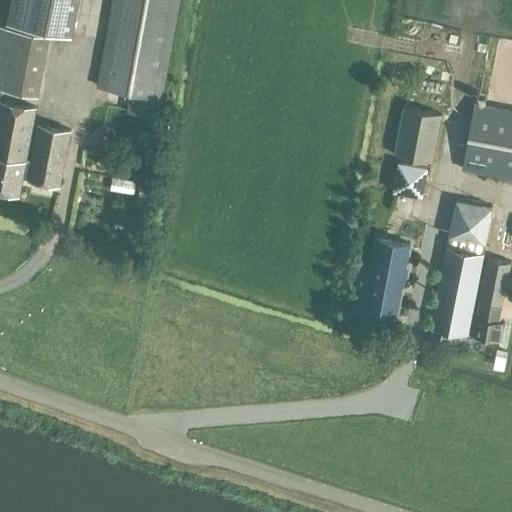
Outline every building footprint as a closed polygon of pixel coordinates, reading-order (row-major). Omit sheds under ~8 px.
[(12,0),(8,21),(70,33),(76,0),(12,0)] [(157,114),(178,0),(114,0),(98,84),(131,90),(128,108),(157,114)] [(0,89),(2,89),(39,97),(51,35),(0,23),(0,89)] [(29,177),(61,183),(72,128),(40,122),(33,156),(27,155),(37,105),(1,98),(0,101),(0,188),(21,192),(24,175),(29,176),(29,177)] [(462,167),(511,176),(511,106),(475,99),(462,167)] [(395,153),(432,160),(441,112),(405,105),(395,153)] [(400,157),(393,186),(423,193),(430,164),(400,157)] [(136,188),(137,177),(115,174),(114,184),(136,188)] [(141,181),(137,205),(148,207),(153,183),(141,181)] [(500,313),(511,315),(511,309),(511,274),(508,274),(511,259),(489,255),(479,309),(473,308),(484,251),(480,251),(482,241),(487,242),(494,204),(456,197),(449,235),(450,235),(433,323),(501,337),(504,318),(500,318),(500,313)] [(365,307),(397,313),(402,284),(405,284),(409,263),(406,263),(410,243),(378,237),(365,307)]
